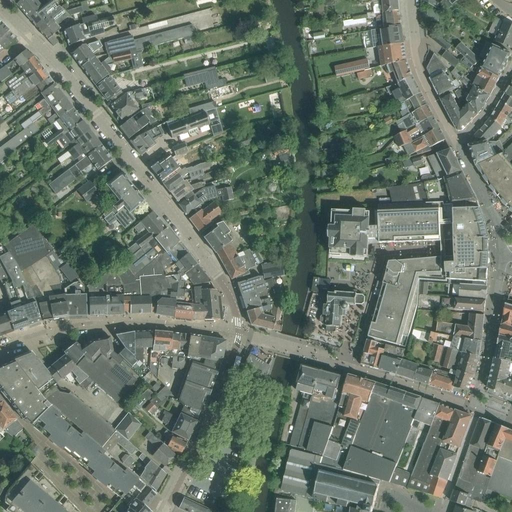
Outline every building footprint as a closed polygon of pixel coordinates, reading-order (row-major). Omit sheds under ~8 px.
[(42,0),(20,0),(16,4),(28,17),(41,7),(36,1),(37,0),(38,0),(39,1),(42,0)] [(35,26),(49,15),(46,12),(54,4),(50,0),(49,0),(29,18),(35,26)] [(379,0),(380,4),(376,5),(374,7),(374,12),(376,12),(377,14),(400,11),(398,0),(379,0)] [(422,0),(443,12),(452,4),(448,0),(422,0)] [(42,33),(55,22),(52,18),(62,9),(59,5),(49,15),(35,26),(42,33)] [(81,6),(67,11),(71,15),(83,12),(81,6)] [(400,11),(377,14),(377,17),(379,29),(383,28),(383,29),(389,28),(389,26),(402,25),(400,11)] [(53,35),(60,29),(61,28),(58,25),(68,16),(65,12),(55,22),(42,33),(53,46),(58,42),(53,35)] [(72,27),(63,31),(69,45),(78,42),(85,39),(84,37),(90,35),(90,38),(105,33),(101,19),(79,25),(79,24),(72,27)] [(355,28),(367,26),(366,19),(354,21),(355,28)] [(495,40),(494,41),(509,47),(509,48),(510,47),(511,48),(511,25),(503,21),(497,34),(495,40)] [(0,40),(10,32),(3,25),(0,27),(0,40)] [(132,36),(104,43),(107,55),(111,54),(129,50),(130,53),(195,35),(193,25),(134,41),(132,36)] [(379,29),(371,30),(374,48),(379,47),(404,43),(402,25),(389,26),(389,28),(383,29),(383,28),(379,29)] [(324,31),(313,32),(314,39),(325,37),(324,31)] [(0,52),(4,50),(16,38),(10,32),(0,40),(0,52)] [(446,51),(451,46),(443,40),(439,45),(446,51)] [(72,53),(71,54),(81,67),(95,57),(92,54),(102,46),(98,41),(88,45),(87,46),(86,45),(80,47),(79,48),(72,53)] [(404,43),(379,47),(382,67),(385,66),(407,61),(404,43)] [(500,78),(511,54),(486,43),(482,52),(485,54),(482,60),(484,62),(483,65),(462,44),(457,49),(463,55),(475,67),(477,65),(478,67),(481,69),(499,79),(500,78)] [(21,68),(27,64),(34,57),(27,49),(19,56),(0,69),(0,81),(1,82),(11,75),(7,69),(16,62),(21,68)] [(129,50),(111,54),(113,63),(131,60),(130,53),(129,50)] [(460,62),(447,51),(442,57),(455,68),(460,62)] [(461,86),(441,61),(434,53),(427,69),(431,78),(430,79),(439,97),(457,89),(457,88),(461,86)] [(475,74),(478,67),(477,65),(475,67),(463,55),(464,57),(460,62),(464,65),(475,74)] [(44,69),(35,58),(34,57),(27,64),(28,65),(22,70),(25,73),(18,78),(16,75),(6,83),(12,91),(22,83),(30,77),(30,76),(34,72),(36,75),(44,69)] [(95,57),(81,67),(87,74),(100,64),(97,60),(96,58),(95,57)] [(368,59),(335,67),(337,77),(370,69),(368,59)] [(100,64),(87,74),(88,76),(95,85),(103,79),(108,75),(112,72),(104,61),(100,64)] [(162,62),(152,65),(154,74),(165,71),(164,70),(177,66),(176,61),(163,64),(162,62)] [(407,61),(385,66),(388,74),(394,72),(394,74),(395,73),(399,84),(413,77),(407,61)] [(130,70),(117,74),(118,77),(119,81),(132,78),(132,80),(145,76),(143,68),(143,67),(136,69),(130,70)] [(37,85),(49,76),(44,69),(36,75),(34,72),(30,76),(30,77),(33,80),(16,92),(20,98),(23,96),(37,85)] [(495,86),(499,79),(481,69),(477,77),(495,86)] [(216,70),(185,78),(187,86),(209,80),(209,82),(218,79),(216,70)] [(369,70),(366,71),(357,73),(358,80),(371,77),(369,70)] [(271,72),(263,74),(266,82),(273,80),(271,72)] [(42,93),(54,84),(49,76),(37,85),(23,96),(27,101),(41,91),(42,93)] [(104,80),(96,86),(107,101),(108,100),(112,104),(118,99),(126,93),(123,89),(121,90),(111,78),(110,76),(104,80)] [(390,87),(387,88),(390,94),(392,93),(397,102),(400,101),(401,102),(403,101),(404,102),(407,101),(421,93),(413,77),(399,84),(390,87)] [(490,95),(473,85),(465,77),(461,81),(467,87),(465,89),(471,92),(469,96),(485,104),(490,95)] [(490,95),(495,86),(477,77),(473,85),(490,95)] [(58,89),(58,88),(54,84),(46,90),(42,93),(46,97),(44,98),(49,104),(40,110),(29,119),(33,123),(44,115),(52,108),(65,98),(58,89)] [(231,86),(210,92),(212,99),(233,94),(231,86)] [(112,104),(110,105),(119,116),(118,117),(117,119),(119,122),(122,122),(123,121),(139,109),(131,98),(135,97),(136,98),(143,96),(142,95),(145,95),(144,88),(141,89),(126,93),(118,99),(112,104)] [(358,100),(365,99),(366,101),(374,99),(373,92),(357,96),(358,100)] [(407,101),(404,102),(409,110),(411,114),(428,105),(421,93),(407,101)] [(449,116),(459,107),(451,94),(440,99),(449,116)] [(511,98),(505,94),(500,102),(511,108),(511,98)] [(481,111),(485,104),(469,96),(467,100),(466,99),(467,100),(470,103),(478,114),(481,111)] [(51,125),(60,118),(73,108),(65,98),(52,108),(56,113),(47,120),(51,125)] [(190,115),(198,113),(217,108),(215,102),(200,106),(188,109),(190,115)] [(511,113),(510,112),(511,109),(511,108),(500,102),(496,110),(511,119),(511,113)] [(478,114),(470,103),(462,111),(471,122),(478,114)] [(411,114),(397,122),(399,126),(404,123),(408,130),(418,125),(419,124),(419,125),(421,124),(434,117),(428,105),(411,114)] [(136,133),(141,129),(148,124),(149,126),(157,120),(147,108),(148,108),(148,107),(142,110),(131,117),(119,127),(127,138),(136,133)] [(471,122),(462,111),(459,107),(449,116),(458,131),(461,131),(471,122)] [(70,131),(83,121),(73,108),(60,118),(66,126),(45,142),(48,147),(63,136),(67,133),(70,131)] [(511,126),(511,125),(511,119),(496,110),(491,117),(501,127),(508,133),(511,126)] [(164,141),(203,126),(198,113),(190,115),(166,122),(157,127),(161,133),(164,141)] [(390,116),(383,120),(386,126),(393,122),(390,116)] [(408,130),(407,131),(410,136),(413,134),(420,131),(421,133),(425,131),(426,135),(440,127),(434,117),(421,124),(419,125),(419,124),(418,125),(408,130)] [(496,134),(501,127),(491,117),(474,136),(482,143),(488,141),(496,134)] [(76,140),(89,130),(83,121),(70,131),(76,140)] [(0,162),(40,132),(34,123),(0,148),(0,162)] [(222,134),(219,124),(210,127),(213,137),(222,134)] [(424,139),(413,145),(416,153),(428,148),(429,149),(437,144),(446,139),(442,133),(440,129),(440,127),(426,135),(423,137),(424,139)] [(71,155),(95,138),(89,130),(76,140),(75,141),(69,145),(71,148),(68,151),(71,155)] [(407,131),(395,137),(399,148),(412,143),(410,136),(407,131)] [(139,136),(130,141),(141,155),(146,151),(147,152),(149,150),(148,150),(155,144),(153,142),(146,132),(139,136)] [(67,133),(63,136),(66,141),(71,137),(67,133)] [(249,135),(231,141),(234,148),(251,142),(249,135)] [(87,155),(101,145),(95,138),(71,155),(52,170),(55,174),(74,160),(85,152),(87,155)] [(503,154),(505,153),(499,141),(497,142),(488,141),(482,143),(469,146),(476,166),(496,157),(503,154)] [(330,145),(331,152),(344,149),(343,142),(330,145)] [(184,143),(172,148),(175,156),(187,151),(184,143)] [(349,149),(350,153),(348,153),(350,159),(374,153),(371,143),(349,149)] [(104,165),(111,160),(112,159),(101,145),(87,155),(49,185),(56,195),(75,179),(74,177),(87,167),(83,162),(89,158),(98,170),(104,165)] [(440,180),(463,172),(451,149),(428,158),(435,175),(431,176),(432,180),(439,179),(440,180)] [(490,181),(511,164),(507,159),(510,156),(506,152),(505,153),(503,154),(496,157),(476,166),(486,181),(487,180),(489,180),(490,181)] [(158,162),(150,168),(163,184),(181,170),(175,163),(177,161),(174,157),(172,159),(168,154),(158,162)] [(415,167),(423,163),(421,157),(412,160),(415,167)] [(181,170),(163,184),(169,192),(170,192),(184,182),(180,177),(182,175),(183,177),(189,172),(201,168),(202,170),(211,166),(210,161),(186,169),(185,168),(181,170)] [(511,170),(511,165),(511,164),(490,181),(489,180),(487,180),(486,181),(489,185),(490,187),(491,185),(491,186),(511,169),(511,170)] [(511,201),(511,170),(511,169),(491,186),(491,185),(490,187),(506,206),(511,201)] [(446,204),(477,201),(478,201),(463,172),(440,180),(439,179),(432,180),(428,181),(427,182),(422,183),(414,185),(384,188),(389,191),(392,204),(427,203),(429,203),(445,202),(446,204)] [(124,194),(133,187),(121,173),(106,185),(118,201),(121,203),(127,198),(124,194)] [(77,190),(86,202),(99,192),(90,180),(77,190)] [(184,182),(170,192),(177,201),(191,191),(191,190),(205,186),(204,182),(190,186),(186,181),(184,182)] [(177,201),(176,201),(186,215),(194,209),(199,206),(207,199),(222,196),(222,195),(232,192),(230,186),(220,188),(221,189),(215,190),(215,191),(206,193),(198,200),(191,191),(177,201)] [(129,213),(144,201),(133,187),(124,194),(127,198),(121,203),(118,201),(103,214),(105,217),(104,219),(109,225),(117,219),(124,227),(134,219),(129,213)] [(232,192),(222,195),(222,196),(223,201),(233,199),(232,192)] [(367,259),(368,238),(370,238),(381,238),(380,243),(454,241),(455,249),(457,256),(390,261),(368,336),(406,346),(418,307),(419,288),(420,276),(468,279),(487,280),(489,264),(488,246),(489,241),(485,221),(477,201),(446,204),(439,203),(392,204),(378,204),(380,225),(369,228),(370,211),(333,209),(331,257),(367,259)] [(197,213),(189,219),(200,233),(208,227),(213,224),(210,221),(222,212),(215,202),(203,211),(202,210),(199,206),(194,209),(197,213)] [(132,253),(167,228),(152,211),(140,221),(141,221),(133,227),(138,233),(145,227),(150,233),(129,247),(128,247),(132,253)] [(231,240),(227,235),(230,232),(223,222),(215,225),(202,235),(215,253),(216,252),(229,242),(231,244),(230,242),(231,240)] [(36,224),(5,247),(8,252),(16,265),(20,272),(30,267),(40,283),(48,296),(49,302),(52,319),(68,316),(64,296),(64,294),(61,295),(58,275),(46,257),(54,252),(39,232),(41,230),(36,224)] [(125,258),(122,261),(134,276),(154,260),(164,271),(164,270),(175,263),(188,253),(167,228),(132,253),(125,258)] [(237,255),(231,244),(229,242),(216,252),(215,253),(216,252),(217,254),(223,265),(236,258),(236,260),(245,255),(243,252),(242,253),(242,252),(237,255)] [(125,258),(132,253),(128,247),(121,252),(125,258)] [(256,264),(252,256),(256,253),(254,248),(249,250),(248,250),(243,252),(245,255),(236,260),(236,258),(223,265),(231,279),(240,274),(243,273),(246,271),(247,270),(251,268),(257,265),(256,264)] [(0,260),(11,282),(14,290),(23,286),(30,303),(21,306),(25,316),(24,316),(28,325),(28,326),(41,321),(36,305),(35,301),(30,289),(27,283),(26,283),(20,272),(16,265),(8,252),(0,256),(0,260)] [(175,263),(164,270),(164,271),(164,277),(173,275),(176,281),(179,282),(186,277),(199,267),(188,253),(175,263)] [(0,279),(3,285),(12,309),(7,312),(10,321),(11,322),(14,331),(19,329),(28,326),(28,325),(24,316),(25,316),(21,306),(14,290),(11,282),(0,260),(0,279)] [(122,261),(113,268),(123,285),(123,296),(123,300),(123,311),(130,311),(131,314),(151,313),(154,314),(155,302),(161,299),(164,299),(165,292),(152,294),(151,287),(148,279),(164,277),(164,271),(154,260),(134,276),(122,261)] [(281,277),(280,262),(260,264),(261,278),(281,277)] [(70,282),(78,276),(67,263),(60,268),(70,282)] [(30,267),(20,272),(26,283),(27,283),(30,289),(35,301),(36,305),(41,321),(52,319),(49,302),(48,296),(40,283),(30,267)] [(186,277),(179,282),(185,282),(184,289),(190,289),(190,287),(190,286),(193,285),(211,282),(199,267),(186,277)] [(113,268),(97,279),(103,290),(105,289),(123,285),(113,268)] [(173,275),(164,277),(171,291),(176,292),(173,317),(191,320),(192,305),(191,304),(190,289),(184,289),(185,282),(179,282),(176,281),(173,275)] [(164,277),(148,279),(151,287),(152,294),(165,292),(164,299),(161,299),(155,302),(154,314),(156,314),(169,317),(173,317),(176,292),(171,291),(164,277)] [(275,287),(272,278),(258,279),(257,277),(251,278),(247,280),(238,283),(237,283),(241,296),(256,291),(259,298),(276,297),(275,287)] [(97,279),(86,286),(88,289),(88,293),(91,292),(103,290),(97,279)] [(487,280),(468,279),(468,285),(453,284),(452,295),(460,295),(460,297),(486,299),(487,286),(487,280)] [(64,290),(63,291),(64,294),(64,296),(68,316),(86,315),(86,305),(85,295),(85,285),(82,282),(74,284),(64,290)] [(427,296),(428,282),(420,282),(420,288),(419,288),(419,295),(427,296)] [(105,297),(105,299),(105,313),(105,315),(107,315),(123,314),(124,314),(123,311),(123,300),(123,296),(123,285),(105,289),(105,297)] [(192,305),(191,320),(203,320),(200,290),(202,290),(201,287),(200,287),(193,288),(194,298),(193,299),(193,304),(199,304),(199,306),(192,305)] [(91,292),(88,293),(89,315),(105,315),(105,313),(105,299),(105,297),(105,289),(103,290),(91,292)] [(356,294),(357,290),(341,289),(341,292),(335,292),(335,293),(329,293),(328,305),(325,305),(324,315),(321,317),(321,322),(323,324),(326,325),(326,326),(327,326),(327,331),(336,332),(336,327),(341,327),(342,316),(346,316),(346,310),(348,310),(349,305),(356,305),(356,304),(363,305),(364,303),(365,297),(363,295),(356,294)] [(202,290),(200,290),(203,320),(219,320),(217,305),(216,290),(206,290),(202,290)] [(261,303),(259,298),(256,291),(241,296),(246,311),(261,307),(263,312),(270,309),(268,303),(261,303)] [(427,296),(419,295),(418,306),(422,306),(485,312),(486,301),(460,299),(458,298),(452,297),(433,297),(427,296)] [(283,321),(279,320),(282,301),(269,300),(268,303),(270,309),(263,312),(261,307),(246,311),(251,325),(272,330),(273,329),(281,331),(283,321)] [(511,304),(507,303),(506,305),(502,325),(509,327),(509,329),(511,330),(511,331),(511,330),(511,304)] [(0,335),(14,331),(11,322),(10,321),(7,312),(0,313),(0,335)] [(481,341),(484,315),(470,314),(469,327),(438,322),(436,333),(448,335),(481,341)] [(511,330),(511,331),(511,330),(509,329),(509,327),(502,325),(499,336),(511,338),(511,330)] [(448,335),(436,333),(414,328),(411,338),(434,344),(445,347),(455,350),(458,351),(479,356),(481,341),(448,335)] [(151,346),(152,341),(152,331),(134,332),(133,332),(133,346),(135,358),(148,371),(149,371),(148,370),(150,353),(143,353),(143,348),(150,347),(151,346)] [(171,350),(172,333),(154,331),(152,349),(150,349),(150,353),(148,370),(149,371),(157,378),(159,356),(164,356),(170,357),(170,356),(165,355),(165,349),(171,350)] [(124,348),(135,358),(133,346),(133,332),(115,335),(124,348)] [(180,334),(172,333),(171,350),(165,349),(165,355),(170,356),(177,357),(180,334)] [(187,357),(190,335),(180,334),(177,357),(187,358),(187,357)] [(198,351),(199,347),(201,336),(190,335),(187,357),(192,357),(197,359),(197,358),(199,351),(198,351)] [(226,340),(204,337),(201,336),(199,347),(224,351),(226,340)] [(511,338),(499,336),(497,344),(494,360),(511,364),(511,338)] [(112,351),(110,337),(98,339),(91,340),(81,347),(78,345),(76,343),(63,352),(65,355),(76,368),(78,369),(92,381),(117,402),(127,391),(137,379),(131,375),(119,364),(123,361),(117,355),(112,351)] [(384,353),(385,351),(375,348),(377,343),(368,340),(364,353),(361,364),(379,370),(384,353)] [(452,357),(455,350),(445,347),(434,344),(430,360),(438,362),(438,364),(442,365),(441,367),(451,369),(450,373),(457,375),(456,379),(454,387),(468,392),(474,376),(475,372),(465,369),(466,368),(458,366),(459,365),(457,364),(457,366),(455,365),(457,358),(452,357)] [(384,353),(402,358),(404,350),(387,345),(385,351),(384,353)] [(221,362),(224,351),(199,347),(198,351),(199,351),(197,358),(204,359),(221,362)] [(148,371),(135,358),(124,348),(117,355),(123,361),(123,360),(142,379),(148,371)] [(475,372),(479,356),(458,351),(455,350),(452,357),(457,358),(458,355),(462,356),(459,365),(458,366),(466,368),(465,369),(475,372)] [(37,358),(36,358),(36,357),(33,359),(28,353),(27,353),(16,358),(16,357),(15,358),(16,359),(15,360),(14,360),(16,363),(42,397),(49,404),(50,405),(50,404),(101,447),(108,438),(115,430),(114,429),(90,408),(88,411),(66,392),(58,390),(47,377),(50,375),(37,358)] [(401,361),(402,358),(384,353),(379,370),(396,375),(402,361),(401,361)] [(259,361),(256,359),(250,354),(243,365),(244,365),(242,368),(244,369),(254,375),(252,379),(250,382),(259,387),(266,375),(264,374),(268,367),(265,365),(261,363),(259,361)] [(85,390),(92,381),(78,369),(76,368),(65,355),(51,366),(57,374),(61,379),(69,373),(79,384),(85,390)] [(187,358),(177,357),(170,356),(170,357),(173,357),(171,368),(181,370),(185,366),(185,368),(185,367),(186,365),(187,359),(187,358)] [(197,358),(197,359),(192,357),(188,369),(189,369),(180,394),(179,399),(185,405),(190,411),(195,413),(196,409),(199,412),(202,404),(206,405),(215,379),(221,362),(204,359),(197,358)] [(42,397),(16,363),(14,360),(12,361),(0,366),(0,389),(23,419),(24,419),(30,424),(50,405),(49,404),(42,397)] [(509,374),(511,364),(494,360),(492,370),(509,374)] [(419,368),(420,366),(402,361),(396,375),(413,381),(419,368)] [(433,372),(435,368),(421,364),(420,366),(419,368),(413,381),(429,385),(433,372)] [(511,364),(509,374),(508,379),(506,384),(490,380),(488,388),(504,395),(511,398),(511,364)] [(298,448),(319,370),(302,366),(298,383),(296,390),(304,393),(289,446),(298,448)] [(330,435),(343,395),(337,393),(341,376),(319,370),(298,448),(323,455),(330,435)] [(508,379),(509,374),(492,370),(490,380),(506,384),(508,379)] [(454,387),(456,379),(433,372),(429,385),(452,393),(454,387)] [(361,420),(376,383),(353,376),(351,379),(347,378),(343,395),(330,435),(323,455),(322,457),(319,465),(343,471),(343,470),(351,447),(355,436),(347,432),(352,420),(360,423),(361,420)] [(386,401),(391,388),(376,383),(361,420),(360,423),(356,436),(355,436),(351,447),(366,452),(377,424),(384,406),(386,407),(388,402),(386,401)] [(147,388),(138,398),(144,404),(153,394),(147,388)] [(402,408),(408,393),(407,393),(391,388),(386,401),(388,402),(386,407),(384,406),(377,424),(366,452),(362,461),(361,461),(356,474),(356,475),(367,478),(368,477),(387,429),(394,412),(399,414),(402,408)] [(161,390),(149,402),(155,408),(159,405),(160,406),(167,399),(167,396),(161,390)] [(418,414),(424,399),(408,393),(402,408),(399,414),(394,412),(387,429),(368,477),(380,480),(390,483),(396,468),(406,442),(406,443),(408,438),(412,427),(411,427),(416,413),(418,414)] [(433,422),(440,404),(424,399),(418,414),(416,413),(411,427),(412,427),(408,438),(406,443),(414,446),(420,429),(418,429),(420,422),(431,426),(432,424),(433,422)] [(143,409),(151,416),(157,409),(155,408),(149,402),(143,409)] [(22,426),(8,409),(3,403),(0,405),(0,425),(0,426),(2,428),(14,438),(16,433),(21,429),(22,426)] [(438,453),(455,410),(440,404),(433,422),(432,424),(431,426),(415,468),(414,468),(410,478),(444,490),(447,483),(429,476),(438,453)] [(57,416),(60,412),(51,405),(31,425),(42,434),(42,433),(43,432),(121,499),(127,492),(138,478),(128,471),(126,474),(100,453),(103,449),(85,434),(82,437),(57,416)] [(198,419),(191,412),(190,411),(185,405),(180,413),(178,418),(164,411),(163,413),(165,414),(164,416),(192,430),(198,419)] [(429,476),(447,483),(447,482),(462,441),(472,416),(455,410),(438,453),(429,476)] [(128,412),(114,429),(115,430),(127,440),(141,423),(128,412)] [(187,440),(192,430),(164,416),(163,419),(161,418),(160,420),(174,427),(171,432),(187,440)] [(480,467),(497,424),(480,418),(470,445),(458,480),(471,485),(472,483),(473,484),(477,472),(480,467)] [(164,430),(155,423),(153,426),(162,433),(164,430)] [(511,429),(497,424),(480,467),(477,472),(491,478),(487,489),(482,503),(487,505),(493,491),(511,499),(511,429)] [(115,430),(108,438),(115,444),(117,443),(131,454),(136,448),(127,440),(115,430)] [(168,432),(167,432),(166,431),(163,434),(166,437),(162,442),(164,444),(174,452),(175,451),(181,454),(186,442),(170,434),(168,432)] [(164,444),(162,442),(153,434),(149,439),(160,448),(153,456),(165,466),(174,455),(163,445),(164,444)] [(362,461),(366,452),(351,447),(343,470),(356,474),(361,461),(362,461)] [(319,465),(322,457),(291,449),(281,491),(314,499),(314,500),(351,509),(365,511),(372,511),(373,508),(380,480),(368,477),(367,478),(356,475),(356,474),(343,470),(343,471),(319,465)] [(166,474),(158,467),(145,455),(138,463),(145,469),(161,482),(166,474)] [(129,456),(123,463),(128,468),(135,461),(129,456)] [(4,502),(9,506),(6,510),(7,511),(10,507),(15,511),(78,511),(67,500),(66,500),(63,498),(64,497),(42,475),(42,476),(39,473),(39,472),(30,463),(8,489),(7,490),(5,496),(4,502)] [(410,478),(414,468),(411,467),(409,473),(396,468),(390,483),(423,492),(441,498),(444,490),(410,478)] [(156,491),(161,482),(145,469),(139,477),(144,481),(156,491)] [(473,484),(487,489),(491,478),(477,472),(473,484)] [(146,507),(156,494),(138,478),(127,492),(133,497),(134,497),(146,507)] [(468,495),(455,490),(451,501),(471,508),(474,500),(467,497),(468,495)] [(152,511),(146,507),(134,497),(133,497),(126,505),(133,511),(152,511)] [(215,511),(199,504),(199,505),(184,498),(179,508),(186,511),(215,511)] [(365,511),(351,509),(350,511),(294,511),(296,501),(277,499),(275,511),(365,511)] [(234,511),(239,504),(232,501),(226,511),(234,511)]
